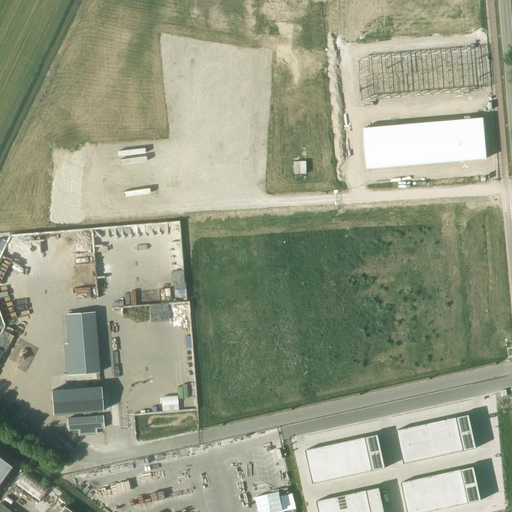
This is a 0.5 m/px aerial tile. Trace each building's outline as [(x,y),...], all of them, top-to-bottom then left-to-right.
[(473,0),(352,0),(355,30),(475,20),(473,0)] [(226,28),(177,32),(189,182),(239,177),(226,28)] [(477,50),(357,61),(361,101),(481,91),(477,50)] [(483,118),(363,129),(367,169),(487,159),(483,118)] [(150,152),(50,160),(54,210),(155,201),(150,152)] [(456,214),(412,217),(423,356),(468,353),(456,214)] [(374,220),(330,224),(342,374),(386,371),(374,220)] [(100,375),(95,314),(66,316),(69,346),(65,346),(67,377),(100,375)] [(102,411),(100,387),(51,391),(53,415),(102,411)] [(469,415),(397,431),(404,464),(477,448),(469,415)] [(103,416),(67,419),(68,431),(104,428),(103,416)] [(378,435),(305,451),(313,484),(386,468),(378,435)] [(0,482),(12,467),(0,458),(0,482)] [(474,467),(401,483),(407,511),(429,511),(481,500),(474,467)] [(15,483),(39,501),(49,488),(25,470),(15,483)] [(385,511),(380,488),(317,501),(318,511),(385,511)] [(0,503),(0,511),(11,511),(0,504),(0,503)]
